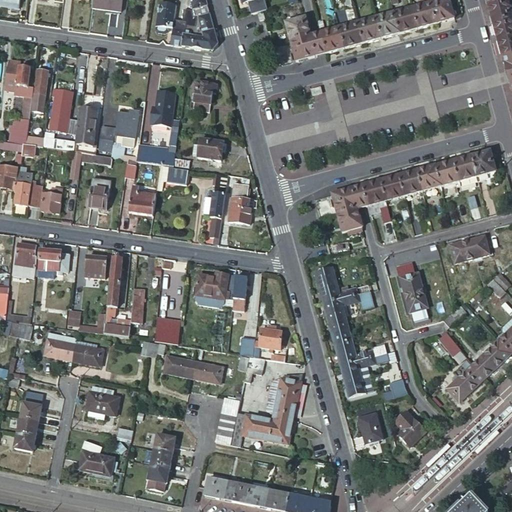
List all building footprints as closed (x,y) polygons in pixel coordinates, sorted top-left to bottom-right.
[(122,0),(94,0),(93,7),(121,11),(122,0)] [(174,31),(171,45),(213,51),(216,48),(219,45),(210,11),(207,0),(191,0),(196,17),(195,26),(187,24),(188,21),(176,19),(174,28),(174,31)] [(240,0),(242,5),(248,3),(251,15),(257,13),(267,10),(264,0),(240,0)] [(416,4),(412,5),(418,30),(436,25),(429,0),(428,0),(429,1),(423,3),(416,4)] [(429,0),(436,25),(455,20),(449,0),(431,0),(430,0),(429,0)] [(511,17),(511,3),(511,0),(504,0),(487,5),(493,24),(511,17)] [(166,32),(168,30),(169,27),(174,28),(176,19),(178,4),(161,2),(157,28),(159,31),(166,32)] [(418,30),(412,5),(393,10),(399,35),(418,30)] [(376,13),(375,14),(381,39),(399,35),(393,10),(376,15),(376,13)] [(381,39),(375,14),(374,14),(374,16),(357,20),(363,44),(381,39)] [(511,17),(493,24),(497,41),(511,36),(511,17)] [(291,41),(311,36),(306,18),(304,18),(295,21),(294,18),(285,20),(291,41)] [(363,44),(357,20),(338,25),(344,49),(363,44)] [(326,54),(344,49),(338,25),(321,29),(320,30),(320,33),(319,34),(325,55),(326,54)] [(322,55),(325,55),(319,34),(317,35),(311,36),(291,41),(296,62),(322,55)] [(511,36),(497,41),(503,61),(511,58),(511,36)] [(511,58),(503,61),(507,77),(511,75),(511,58)] [(4,93),(17,95),(18,86),(28,88),(31,69),(19,67),(20,62),(9,61),(4,93)] [(38,70),(34,95),(32,111),(43,113),(46,97),(49,72),(38,70)] [(198,82),(194,110),(211,112),(215,84),(198,82)] [(17,95),(25,96),(25,94),(26,95),(28,88),(18,86),(17,95)] [(322,87),(312,90),(314,97),(324,94),(322,87)] [(58,90),(53,127),(68,130),(73,93),(58,90)] [(171,127),(176,94),(159,91),(156,111),(153,111),(151,124),(171,127)] [(9,143),(23,145),(25,146),(26,139),(33,96),(26,95),(25,94),(25,96),(19,134),(11,132),(9,143)] [(98,112),(81,109),(76,143),(93,145),(98,112)] [(136,140),(140,112),(127,110),(126,115),(114,113),(112,126),(114,126),(112,143),(121,144),(121,148),(133,150),(135,140),(136,140)] [(103,127),(100,150),(109,151),(112,128),(103,127)] [(139,144),(136,162),(162,165),(175,167),(179,133),(180,128),(175,127),(174,132),(172,145),(174,145),(173,152),(166,151),(167,148),(139,144)] [(26,139),(25,146),(44,148),(45,142),(26,139)] [(202,140),(199,159),(223,161),(225,143),(202,140)] [(9,143),(0,141),(0,147),(22,151),(23,145),(9,143)] [(76,146),(45,142),(44,148),(49,149),(75,153),(76,146)] [(121,144),(112,143),(109,158),(114,159),(119,159),(121,148),(121,144)] [(44,148),(25,146),(23,145),(22,151),(22,154),(22,155),(44,158),(44,170),(46,170),(49,149),(44,148)] [(82,162),(83,155),(75,153),(71,178),(79,180),(82,162)] [(497,177),(491,153),(473,157),(479,182),(486,180),(497,177)] [(95,156),(83,154),(83,155),(82,162),(113,166),(114,159),(109,158),(95,156)] [(453,163),(460,187),(479,182),(473,157),(453,163)] [(136,162),(128,161),(126,178),(134,179),(136,162)] [(441,191),(460,187),(453,163),(435,168),(441,191)] [(0,188),(15,190),(17,173),(17,170),(0,166),(0,188)] [(423,196),(441,191),(435,168),(417,173),(423,196)] [(168,169),(167,182),(187,185),(189,172),(168,169)] [(17,198),(16,205),(28,207),(29,206),(41,207),(45,177),(33,176),(21,174),(22,170),(19,170),(17,170),(17,173),(15,190),(17,198)] [(423,196),(417,173),(399,177),(405,201),(423,196)] [(218,245),(228,176),(217,174),(214,195),(208,194),(205,218),(213,220),(210,238),(216,238),(215,245),(218,245)] [(386,206),(405,201),(399,177),(380,183),(386,206)] [(93,188),(90,207),(108,209),(111,190),(113,190),(114,180),(93,178),(92,188),(93,188)] [(392,226),(386,206),(380,183),(373,184),(363,187),(361,188),(366,207),(367,207),(370,215),(371,215),(372,219),(381,217),(384,229),(392,226)] [(236,185),(235,197),(250,200),(251,186),(236,185)] [(44,193),(42,211),(60,214),(64,189),(55,188),(54,194),(44,193)] [(128,213),(155,217),(157,197),(138,194),(139,189),(132,188),(128,213)] [(366,207),(361,188),(357,189),(352,190),(358,210),(362,208),(366,207)] [(358,210),(352,190),(333,195),(338,215),(358,210)] [(233,209),(231,222),(252,225),(255,201),(250,200),(235,197),(234,205),(230,205),(229,208),(233,209)] [(477,211),(474,200),(468,201),(471,213),(477,211)] [(363,229),(358,210),(338,215),(343,234),(349,232),(350,236),(362,232),(362,229),(363,229)] [(493,256),(489,241),(486,241),(485,237),(450,247),(455,266),(493,256)] [(0,240),(0,272),(7,273),(12,242),(0,240)] [(35,278),(38,267),(39,247),(19,243),(14,275),(35,278)] [(345,244),(328,249),(330,256),(348,252),(345,244)] [(42,250),(40,270),(48,271),(48,269),(70,272),(72,254),(63,254),(63,252),(42,250)] [(109,290),(107,306),(111,306),(117,307),(123,258),(116,257),(117,250),(114,250),(111,280),(109,290)] [(92,252),(89,252),(86,274),(86,277),(106,279),(108,268),(109,258),(92,257),(92,252)] [(504,270),(501,258),(494,260),(497,272),(504,270)] [(399,276),(414,272),(412,265),(397,269),(399,276)] [(323,303),(324,305),(357,296),(355,289),(352,290),(344,292),(343,287),(343,286),(339,287),(334,269),(315,274),(320,292),(318,293),(321,303),(323,303)] [(415,277),(414,272),(399,276),(409,315),(428,310),(419,276),(415,277)] [(226,305),(234,306),(235,298),(237,276),(218,273),(217,277),(200,274),(197,295),(226,299),(226,305)] [(511,285),(502,274),(496,279),(506,290),(511,285)] [(249,278),(237,276),(235,298),(234,306),(234,310),(246,311),(249,278)] [(357,288),(367,285),(365,279),(355,282),(357,288)] [(507,293),(495,281),(489,287),(500,299),(507,293)] [(357,296),(369,293),(367,285),(357,288),(355,289),(357,296)] [(131,317),(131,322),(138,323),(139,319),(142,319),(143,310),(139,310),(140,305),(144,305),(146,290),(135,289),(131,317)] [(374,308),(370,293),(369,293),(357,296),(359,304),(361,311),(374,308)] [(345,307),(359,304),(357,296),(324,305),(325,312),(323,312),(325,320),(328,319),(332,336),(351,330),(345,307)] [(160,299),(160,313),(178,313),(178,309),(171,309),(171,299),(160,299)] [(181,330),(180,336),(186,337),(190,305),(184,304),(182,322),(181,330)] [(104,329),(104,335),(128,339),(129,338),(130,326),(131,322),(131,317),(114,315),(112,309),(110,309),(111,306),(107,306),(104,329)] [(459,308),(442,322),(448,328),(465,314),(459,308)] [(69,312),(68,324),(79,326),(80,314),(69,312)] [(7,321),(2,320),(0,332),(0,333),(7,335),(10,321),(7,321)] [(157,320),(156,328),(181,330),(182,322),(157,320)] [(10,321),(7,335),(15,337),(18,323),(10,321)] [(502,333),(505,336),(511,329),(511,321),(503,329),(502,333)] [(18,323),(15,337),(31,340),(33,326),(18,323)] [(262,342),(257,341),(256,346),(282,349),(284,332),(282,331),(283,328),(278,327),(278,326),(270,325),(270,330),(264,329),(262,342)] [(80,326),(79,331),(104,335),(104,329),(80,326)] [(181,330),(156,328),(155,342),(179,346),(180,336),(181,330)] [(511,329),(505,336),(498,342),(511,356),(511,354),(511,329)] [(373,358),(386,355),(383,345),(371,349),(372,353),(358,356),(351,330),(332,336),(337,355),(335,355),(337,364),(339,363),(341,367),(373,358)] [(461,351),(445,334),(439,340),(454,358),(461,351)] [(36,355),(72,363),(75,346),(40,338),(36,355)] [(257,341),(257,339),(244,338),(241,355),(255,357),(256,346),(257,341)] [(141,356),(149,358),(152,343),(144,342),(141,356)] [(511,356),(498,342),(473,365),(485,380),(511,356)] [(149,358),(156,360),(160,345),(152,343),(149,358)] [(72,363),(106,371),(110,353),(75,346),(72,363)] [(388,362),(386,355),(373,358),(375,365),(388,362)] [(241,356),(238,369),(246,370),(248,358),(241,356)] [(255,357),(245,382),(250,383),(252,372),(262,374),(265,359),(255,357)] [(165,375),(192,380),(196,363),(168,358),(165,375)] [(373,358),(341,367),(342,374),(340,374),(342,382),(344,381),(349,399),(368,394),(363,374),(367,373),(365,368),(375,365),(373,358)] [(192,380),(221,385),(224,369),(196,363),(192,380)] [(485,380),(473,365),(460,377),(457,374),(444,387),(459,404),(485,380)] [(281,375),(281,379),(302,383),(303,374),(281,375)] [(249,416),(245,436),(291,446),(302,383),(281,379),(272,382),(267,410),(277,412),(275,421),(249,416)] [(390,385),(393,399),(408,396),(405,382),(390,385)] [(121,398),(91,392),(87,411),(90,411),(89,417),(105,420),(106,415),(117,417),(121,398)] [(38,423),(41,408),(40,407),(42,396),(26,393),(20,420),(38,423)] [(241,401),(226,398),(224,406),(239,409),(241,401)] [(224,406),(223,414),(238,416),(239,414),(239,409),(224,406)] [(223,414),(222,421),(237,424),(238,416),(223,414)] [(234,439),(232,446),(243,448),(245,436),(249,416),(239,414),(238,416),(237,424),(235,431),(234,439)] [(403,431),(414,421),(407,414),(396,424),(403,431)] [(383,441),(376,415),(358,420),(365,446),(383,441)] [(20,420),(17,435),(35,438),(38,423),(20,420)] [(222,421),(220,429),(235,431),(237,424),(222,421)] [(426,434),(414,421),(403,431),(398,436),(410,449),(426,434)] [(220,429),(219,436),(234,439),(235,431),(220,429)] [(119,430),(117,439),(131,442),(133,433),(119,430)] [(35,438),(17,435),(14,449),(32,453),(35,438)] [(219,436),(217,443),(232,446),(234,439),(219,436)] [(158,437),(155,451),(174,455),(177,441),(158,437)] [(152,466),(155,451),(148,450),(144,464),(152,466)] [(174,455),(155,451),(152,466),(170,470),(174,455)] [(84,453),(80,470),(110,477),(114,460),(84,453)] [(167,485),(170,470),(152,466),(148,482),(150,483),(149,490),(163,493),(165,485),(167,485)] [(212,480),(209,497),(230,501),(233,484),(212,480)] [(254,488),(233,484),(230,501),(250,506),(254,488)] [(274,493),(254,488),(250,506),(271,510),(274,493)] [(295,497),(274,493),(271,510),(279,511),(291,511),(293,506),(295,497)] [(309,511),(312,500),(295,497),(293,506),(291,511),(309,511)] [(483,511),(471,499),(457,511),(483,511)] [(312,500),(309,511),(330,511),(332,505),(312,500)]
